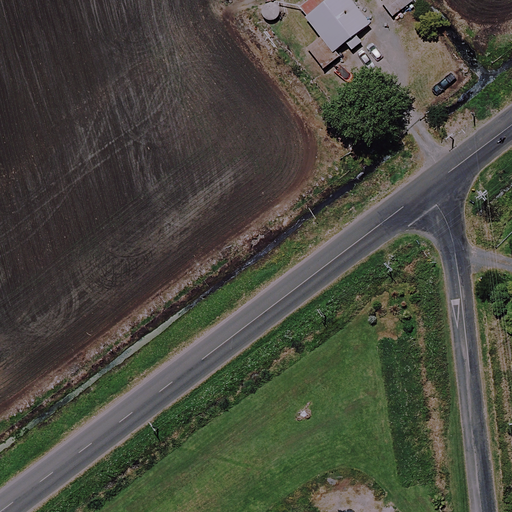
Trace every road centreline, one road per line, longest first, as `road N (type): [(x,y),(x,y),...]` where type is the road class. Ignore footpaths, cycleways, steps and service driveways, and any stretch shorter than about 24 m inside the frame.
road 1 (unclassified): [(429,188),(0,510)]
road 2 (unclassified): [(429,188),(456,257),(486,511)]
